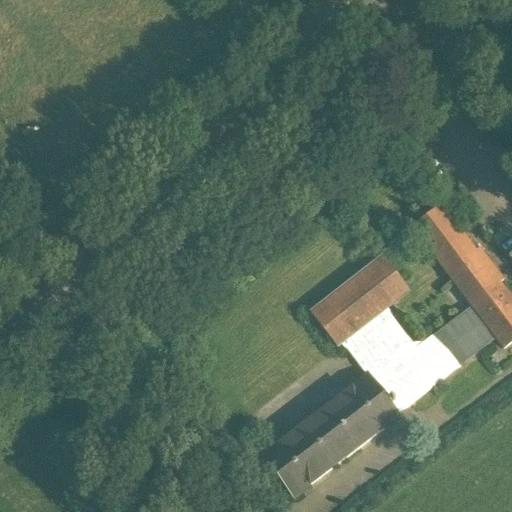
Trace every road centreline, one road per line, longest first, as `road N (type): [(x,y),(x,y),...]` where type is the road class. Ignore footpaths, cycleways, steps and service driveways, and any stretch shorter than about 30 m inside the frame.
road 1 (unclassified): [(74,357),(298,163),(353,82),(392,0)]
road 2 (secondary): [(44,321),(153,225),(211,156)]
road 3 (secondary): [(211,156),(29,298)]
road 4 (secondary): [(211,156),(337,0)]
road 5 (unclassified): [(190,511),(74,357)]
